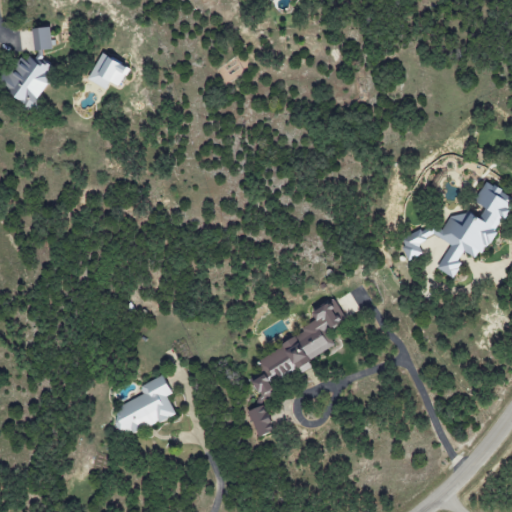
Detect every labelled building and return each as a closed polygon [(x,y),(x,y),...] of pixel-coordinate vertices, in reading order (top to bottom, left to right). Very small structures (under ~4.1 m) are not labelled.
[(50,26),(32,28),(34,50),(52,49),(50,26)] [(33,101),(58,72),(44,61),(41,65),(26,53),(0,83),(23,102),(28,97),(33,101)] [(107,89),(110,82),(121,86),(130,67),(101,53),(88,80),(107,89)] [(511,203),(511,196),(486,181),(474,201),(484,207),(479,217),(461,206),(443,236),(418,222),(401,252),(415,260),(431,233),(451,244),(437,268),(453,278),(462,262),(459,260),(464,251),(479,260),(511,203)] [(315,320),(302,328),(303,333),(258,359),(262,373),(251,380),(260,396),(273,392),(272,387),(269,382),(272,380),(296,367),(300,373),(312,366),(310,359),(334,346),(333,343),(327,331),(343,322),(339,306),(336,302),(324,305),(313,311),(315,320)] [(143,394),(114,409),(128,437),(176,413),(167,396),(173,393),(163,375),(140,387),(143,394)] [(274,431),(264,405),(248,411),(258,437),(274,431)]
